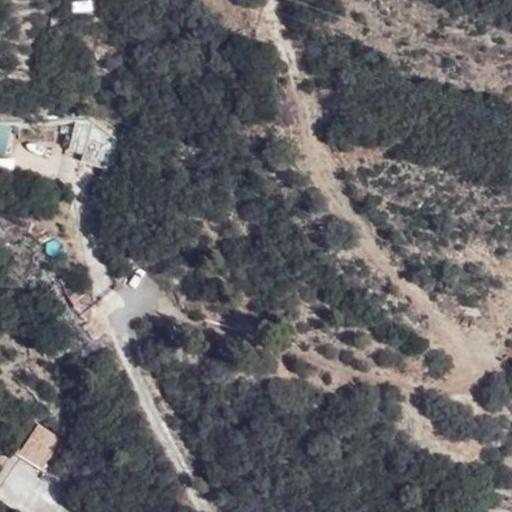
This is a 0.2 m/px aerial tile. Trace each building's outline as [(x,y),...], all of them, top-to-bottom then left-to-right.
[(0,151),(3,152),(9,126),(0,123),(0,151)] [(82,156),(106,167),(120,136),(98,124),(82,156)] [(0,428),(0,450),(7,455),(22,420),(10,413),(0,428)] [(22,420),(7,455),(14,460),(34,426),(22,420)] [(20,452),(42,466),(60,437),(38,423),(20,452)]
